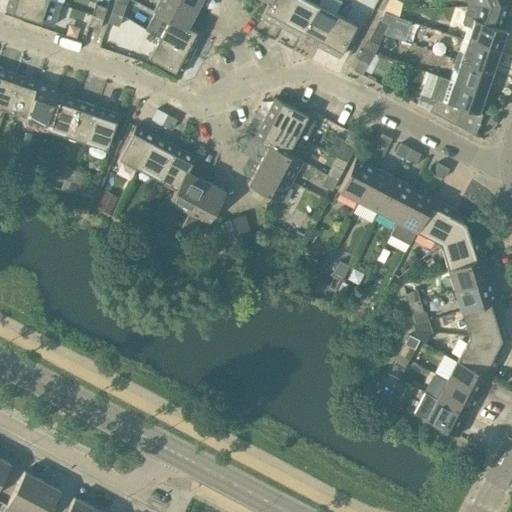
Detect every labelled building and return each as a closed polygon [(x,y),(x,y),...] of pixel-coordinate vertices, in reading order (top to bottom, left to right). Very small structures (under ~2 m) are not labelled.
[(60,4),(49,0),(8,0),(5,9),(53,25),(60,4)] [(111,11),(122,15),(126,4),(115,0),(111,11)] [(159,0),(153,11),(168,18),(169,18),(186,27),(187,26),(197,8),(182,0),(159,0)] [(294,0),(269,0),(269,1),(268,1),(261,15),(281,26),(294,0)] [(317,3),(310,0),(294,0),(281,26),(300,36),(317,3)] [(387,0),(386,3),(400,9),(401,2),(397,0),(387,0)] [(336,13),(317,3),(300,36),(319,46),(336,13)] [(382,11),(398,16),(400,9),(386,3),(382,11)] [(507,29),(502,28),(511,3),(467,5),(464,14),(461,21),(463,24),(467,26),(463,38),(500,50),(507,29)] [(95,4),(92,14),(103,18),(106,7),(95,4)] [(111,11),(107,21),(118,25),(122,15),(111,11)] [(336,13),(319,46),(339,56),(356,24),(336,13)] [(103,18),(92,14),(88,25),(99,29),(103,18)] [(202,33),(187,26),(186,27),(169,18),(168,18),(159,37),(191,54),(202,33)] [(373,28),(383,33),(388,23),(378,18),(373,28)] [(373,28),(367,38),(378,44),(383,33),(373,28)] [(191,54),(159,37),(148,57),(181,74),(191,54)] [(456,58),(493,71),(500,50),(463,38),(456,58)] [(357,56),(352,67),(362,72),(367,62),(357,56)] [(456,58),(449,78),(486,91),(493,71),(456,58)] [(0,106),(4,108),(16,74),(0,68),(0,106)] [(479,112),(486,91),(449,78),(428,71),(417,103),(456,124),(462,106),(479,112)] [(4,108),(25,115),(37,81),(16,74),(4,108)] [(25,115),(44,122),(45,122),(56,92),(57,93),(59,88),(37,81),(25,115)] [(76,99),(57,93),(56,92),(45,122),(44,122),(43,127),(64,134),(76,99)] [(275,97),(264,117),(297,134),(305,139),(316,118),(275,97)] [(64,134),(85,141),(97,106),(76,99),(64,134)] [(97,106),(85,141),(106,148),(118,113),(97,106)] [(167,113),(157,108),(151,118),(161,124),(167,113)] [(177,119),(167,113),(161,124),(171,129),(177,119)] [(287,153),(287,152),(297,134),(264,117),(254,137),(268,145),(269,144),(287,153)] [(138,167),(155,135),(135,124),(118,157),(138,167)] [(347,161),(360,135),(350,130),(345,140),(336,135),(327,151),(347,161)] [(391,138),(381,133),(376,142),(386,148),(391,138)] [(157,177),(175,145),(155,135),(138,167),(157,177)] [(395,152),(405,158),(410,147),(400,142),(395,152)] [(302,160),(287,152),(287,153),(269,144),(268,145),(259,163),(291,180),(302,160)] [(195,155),(175,145),(157,177),(175,187),(177,187),(186,169),(187,170),(190,165),(195,155)] [(410,147),(405,158),(415,163),(421,153),(410,147)] [(327,173),(327,174),(337,180),(347,161),(327,151),(325,150),(316,167),(327,173)] [(30,167),(34,156),(24,152),(20,163),(30,167)] [(34,156),(30,167),(41,170),(45,160),(34,156)] [(358,200),(375,167),(355,157),(339,189),(358,200)] [(449,168),(439,162),(433,172),(443,178),(449,168)] [(291,180),(259,163),(248,183),(281,200),(291,180)] [(188,212),(205,179),(198,175),(201,170),(190,165),(187,170),(186,169),(177,187),(175,187),(168,202),(188,212)] [(71,181),(75,170),(64,166),(61,177),(71,181)] [(395,177),(375,167),(358,200),(378,210),(395,177)] [(86,174),(75,170),(71,181),(82,184),(86,174)] [(337,180),(327,174),(321,184),(332,190),(337,180)] [(378,210),(397,220),(414,187),(395,177),(378,210)] [(205,179),(188,212),(208,223),(225,190),(205,179)] [(409,243),(416,230),(433,197),(414,187),(397,220),(390,233),(409,243)] [(109,212),(115,201),(103,195),(97,206),(109,212)] [(453,208),(433,197),(416,230),(440,242),(465,222),(450,214),(453,208)] [(306,214),(301,224),(311,229),(316,219),(306,214)] [(229,220),(224,221),(231,243),(238,241),(231,219),(229,220)] [(151,236),(157,226),(147,221),(141,231),(151,236)] [(440,242),(448,268),(483,257),(476,235),(470,237),(465,222),(440,242)] [(157,226),(151,236),(161,241),(167,231),(157,226)] [(176,236),(170,246),(181,251),(186,241),(176,236)] [(409,266),(418,259),(414,254),(405,261),(409,266)] [(454,289),(489,278),(483,257),(448,268),(454,289)] [(331,271),(343,277),(349,265),(343,262),(335,264),(331,271)] [(496,298),(489,278),(454,289),(461,309),(496,298)] [(409,303),(419,299),(416,289),(405,292),(409,303)] [(461,309),(469,335),(501,338),(496,322),(502,320),(496,298),(461,309)] [(409,303),(412,313),(423,310),(419,299),(409,303)] [(415,330),(431,332),(427,321),(416,324),(415,330)] [(431,332),(415,330),(413,330),(411,335),(425,342),(431,332)] [(469,335),(456,359),(489,376),(499,356),(493,353),(501,338),(469,335)] [(404,343),(398,353),(408,359),(414,349),(404,343)] [(446,379),(479,395),(489,376),(456,359),(446,379)] [(388,372),(398,378),(404,368),(394,363),(388,372)] [(388,372),(383,382),(393,388),(398,378),(388,372)] [(469,414),(479,395),(446,379),(436,398),(469,414)] [(414,411),(458,435),(469,414),(436,398),(424,392),(414,411)] [(0,457),(0,480),(10,462),(0,457)] [(29,511),(37,499),(28,494),(37,477),(24,470),(1,511),(29,511)] [(47,511),(59,489),(37,477),(28,494),(37,499),(29,511),(47,511)] [(82,511),(87,503),(74,496),(65,511),(82,511)] [(104,511),(87,503),(82,511),(104,511)]
